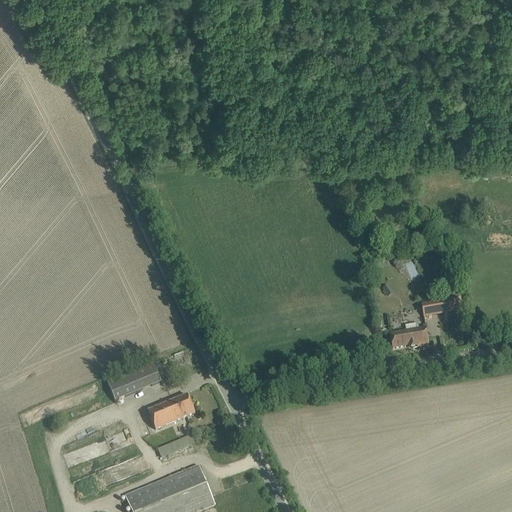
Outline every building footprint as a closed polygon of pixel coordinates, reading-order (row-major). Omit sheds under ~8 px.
[(455,309),(461,308),(459,297),(421,304),(423,317),(455,311),(455,309)] [(404,327),(405,331),(389,334),(392,349),(412,346),(412,348),(429,346),(426,328),(419,329),(418,324),(404,327)] [(108,381),(115,401),(162,384),(155,364),(108,381)] [(195,414),(187,395),(147,412),(155,430),(195,414)] [(185,438),(158,449),(162,459),(195,447),(186,424),(181,426),(185,438)] [(125,497),(131,511),(201,511),(216,506),(199,466),(125,497)]
